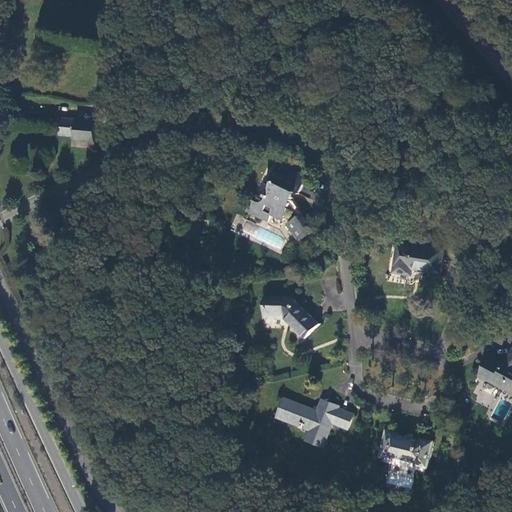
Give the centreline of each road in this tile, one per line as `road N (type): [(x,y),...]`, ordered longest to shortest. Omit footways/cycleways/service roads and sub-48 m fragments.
road 1 (unclassified): [(0,277),(87,470),(117,511)]
road 2 (trunk): [(83,511),(0,331)]
